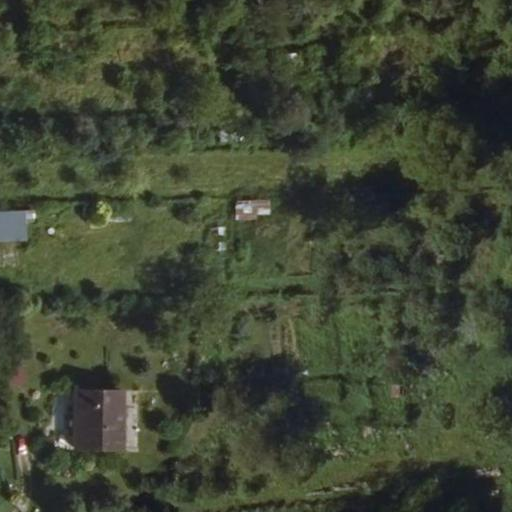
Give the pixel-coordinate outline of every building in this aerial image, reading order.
[(220,137),(237,135),(235,119),(217,122),(220,137)] [(256,217),(257,184),(234,183),(232,216),(256,217)] [(228,233),(229,219),(209,217),(208,231),(228,233)] [(31,231),(0,232),(0,262),(31,262),(31,231)] [(11,352),(0,354),(0,378),(1,385),(17,382),(11,352)] [(116,390),(71,391),(72,447),(113,446),(112,423),(117,423),(116,390)]
